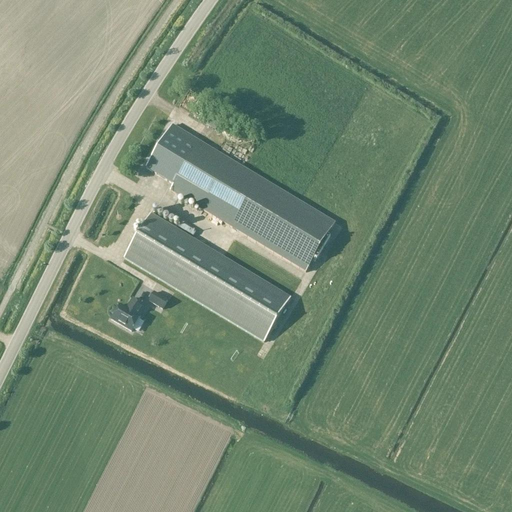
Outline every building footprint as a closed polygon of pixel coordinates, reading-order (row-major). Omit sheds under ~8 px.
[(167,127),(162,150),(147,147),(145,155),(157,157),(156,163),(174,166),(180,137),(189,138),(191,132),(167,127)] [(170,193),(306,274),(335,225),(200,144),(170,193)] [(143,157),(139,166),(151,171),(155,163),(143,157)] [(290,300),(151,216),(124,260),(264,344),(290,300)] [(154,294),(149,303),(163,311),(168,302),(154,294)] [(127,310),(120,306),(111,321),(132,333),(141,319),(139,318),(145,307),(133,300),(127,310)]
